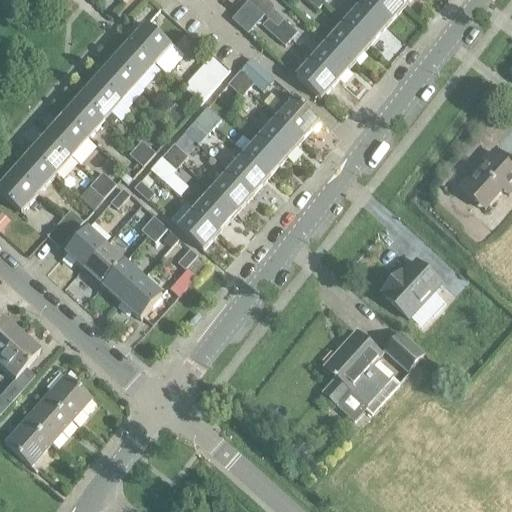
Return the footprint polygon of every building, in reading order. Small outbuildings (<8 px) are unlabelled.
[(298,34),(284,22),(272,11),(273,10),(262,0),(251,0),(249,3),(269,21),(278,29),(292,41),(298,34)] [(325,5),(319,0),(305,0),(319,12),(325,5)] [(394,0),(369,0),(364,6),(388,28),(405,9),(394,0)] [(394,0),(405,9),(413,0),(394,0)] [(249,37),(266,18),(249,3),(232,22),(248,37),(249,37)] [(364,6),(348,25),(372,46),(388,28),(364,6)] [(278,29),(269,21),(263,28),(271,36),(286,49),(292,41),(278,29)] [(348,25),(331,43),(355,65),(372,46),(348,25)] [(146,29),(129,48),(154,70),(171,51),(146,29)] [(331,43),(315,61),(339,83),(355,65),(331,43)] [(154,70),(129,48),(112,66),(137,89),(154,70)] [(249,93),(255,86),(264,94),(275,82),(252,61),(241,73),(234,80),(249,93)] [(315,61),(297,81),(322,102),(339,83),(315,61)] [(137,89),(112,66),(96,85),(120,107),(137,89)] [(210,96),(217,88),(202,75),(196,83),(210,96)] [(249,93),(234,80),(228,87),(243,100),(249,93)] [(120,107),(96,85),(79,103),(104,126),(108,130),(115,122),(111,118),(120,107)] [(284,105),(289,110),(279,120),(304,142),(321,123),(296,101),(296,102),(291,97),(284,105)] [(104,126),(79,103),(62,122),(87,144),(104,126)] [(169,114),(183,126),(190,119),(175,106),(169,114)] [(216,130),(222,123),(208,110),(201,117),(216,130)] [(162,121),(177,133),(183,126),(169,114),(162,121)] [(216,130),(201,117),(195,124),(209,137),(216,130)] [(279,120),(262,139),(287,161),(304,142),(279,120)] [(87,144),(62,122),(46,140),(71,163),(87,144)] [(262,139),(246,157),(270,179),(287,161),(262,139)] [(71,163),(46,140),(29,159),(54,181),(71,163)] [(136,150),(150,163),(156,156),(142,143),(136,150)] [(168,154),(183,167),(189,159),(175,147),(168,154)] [(129,157),(137,165),(122,183),(128,188),(150,163),(136,150),(129,157)] [(232,159),(239,165),(229,176),(254,198),(270,179),(246,157),(239,151),(232,159)] [(168,154),(162,161),(176,174),(183,167),(168,154)] [(461,191),(486,214),(504,194),(509,199),(511,196),(511,163),(508,168),(493,154),(461,191)] [(54,181),(29,159),(13,177),(38,199),(54,181)] [(96,182),(111,195),(117,188),(103,175),(96,182)] [(229,176),(213,194),(237,216),(254,198),(229,176)] [(38,199),(13,177),(0,191),(0,199),(21,218),(38,199)] [(90,189),(104,202),(111,195),(96,182),(90,189)] [(141,184),(134,192),(149,204),(155,197),(141,184)] [(123,191),(122,193),(110,206),(118,213),(131,198),(123,191)] [(213,194),(196,213),(221,235),(237,216),(213,194)] [(76,234),(84,224),(71,213),(63,222),(76,234)] [(203,254),(221,235),(196,213),(179,232),(203,254)] [(148,240),(161,225),(154,219),(141,233),(148,240)] [(76,234),(63,222),(47,239),(60,251),(76,234)] [(155,246),(168,232),(161,225),(148,240),(155,246)] [(65,259),(84,276),(106,251),(87,234),(65,259)] [(106,251),(84,276),(102,292),(124,267),(106,251)] [(186,272),(195,280),(206,268),(197,260),(198,259),(191,252),(178,266),(185,273),(186,272)] [(444,272),(460,285),(469,274),(453,261),(444,272)] [(417,266),(399,285),(396,281),(383,295),(387,298),(385,301),(408,322),(441,287),(417,266)] [(124,267),(102,292),(121,308),(143,284),(124,267)] [(143,284),(121,308),(140,325),(162,301),(143,284)] [(0,325),(0,361),(19,341),(1,325),(0,325)] [(349,394),(367,411),(365,413),(371,419),(399,388),(393,383),(390,386),(372,370),(381,359),(356,336),(324,372),(336,382),(323,397),(336,409),(349,394)] [(424,359),(400,337),(384,355),(408,376),(424,359)] [(19,341),(0,361),(0,373),(13,386),(0,400),(0,418),(33,381),(25,374),(38,358),(19,341)] [(65,379),(44,402),(71,426),(92,403),(65,379)] [(44,402),(24,424),(51,448),(71,426),(44,402)] [(31,471),(51,448),(24,424),(4,447),(31,471)] [(286,456),(296,464),(303,455),(294,447),(286,456)]
